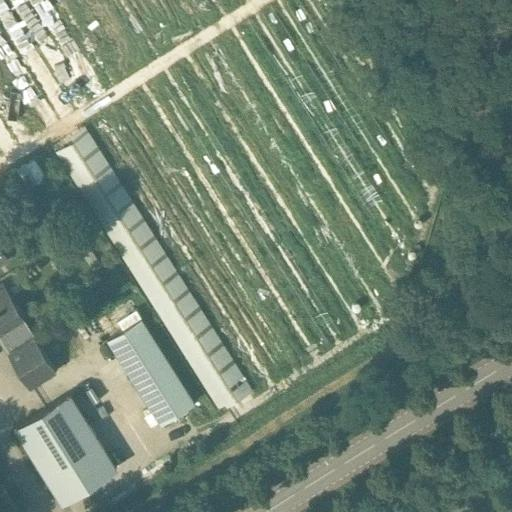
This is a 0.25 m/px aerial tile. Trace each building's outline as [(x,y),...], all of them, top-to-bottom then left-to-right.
[(0,0),(0,59),(40,129),(118,85),(70,0),(0,0)] [(77,0),(119,80),(139,70),(101,0),(77,0)] [(108,0),(145,65),(164,55),(132,0),(108,0)] [(186,42),(162,0),(137,0),(167,52),(186,42)] [(166,68),(316,355),(337,312),(346,330),(389,308),(379,289),(401,278),(391,258),(412,247),(388,202),(422,218),(400,176),(427,188),(328,0),(297,0),(294,7),(278,0),(263,0),(267,5),(247,15),(248,17),(223,31),(224,33),(205,43),(206,45),(182,57),(183,59),(166,68)] [(168,0),(190,38),(212,25),(211,24),(234,11),(234,10),(250,0),(168,0)] [(88,131),(57,151),(63,161),(221,410),(253,390),(88,131)] [(34,334),(23,317),(25,316),(4,283),(0,284),(0,332),(1,332),(11,349),(7,351),(31,388),(59,371),(35,334),(34,334)] [(163,423),(196,402),(143,319),(110,340),(163,423)] [(72,332),(56,343),(65,358),(82,348),(72,332)] [(119,467),(71,391),(15,427),(62,503),(119,467)]
